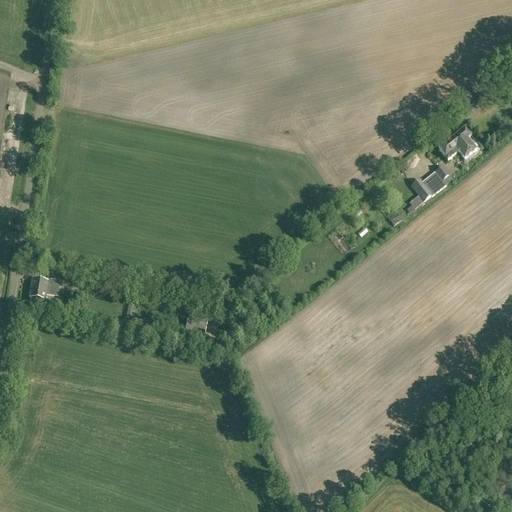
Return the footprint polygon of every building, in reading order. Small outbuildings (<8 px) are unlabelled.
[(480,149),(465,131),(439,151),(448,163),(458,155),(464,161),(480,149)] [(414,166),(423,176),(436,164),(427,153),(414,166)] [(423,204),(431,197),(432,198),(446,187),(448,188),(453,185),(448,178),(450,177),(443,167),(435,173),(435,174),(422,184),(420,181),(411,187),(419,198),(410,204),(414,210),(423,203),(423,204)] [(56,298),(58,284),(32,280),(29,299),(46,302),(46,296),(56,298)] [(57,305),(47,304),(45,319),(56,320),(57,305)] [(136,306),(129,304),(127,317),(133,318),(136,306)] [(184,338),(203,342),(201,349),(225,354),(226,348),(221,347),(222,341),(204,338),(208,320),(188,317),(184,338)]
